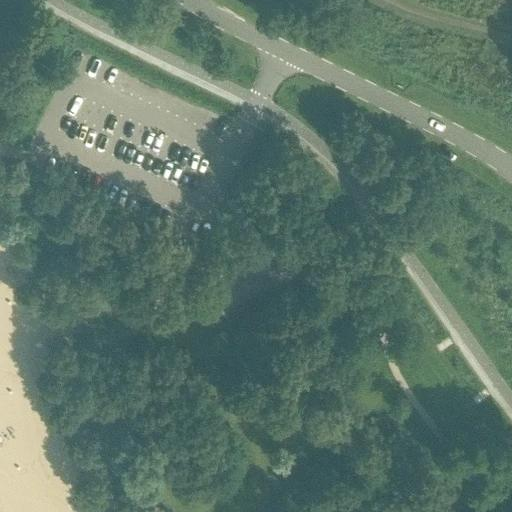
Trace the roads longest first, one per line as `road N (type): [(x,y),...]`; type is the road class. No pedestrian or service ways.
road 1 (unclassified): [(511,169),(189,0)]
road 2 (unknown): [(385,0),(511,40)]
